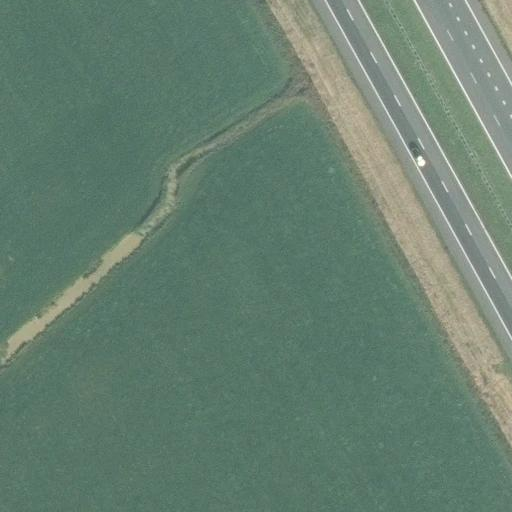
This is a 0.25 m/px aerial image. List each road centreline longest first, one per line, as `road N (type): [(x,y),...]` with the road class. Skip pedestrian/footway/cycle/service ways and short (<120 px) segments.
road 1 (motorway): [(335,0),(511,315)]
road 2 (motorway): [(511,153),(426,0)]
